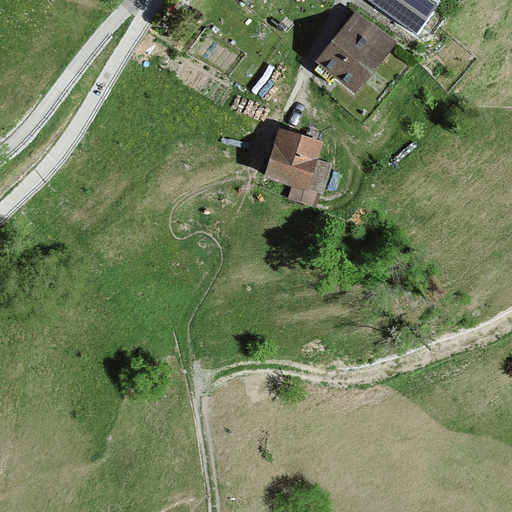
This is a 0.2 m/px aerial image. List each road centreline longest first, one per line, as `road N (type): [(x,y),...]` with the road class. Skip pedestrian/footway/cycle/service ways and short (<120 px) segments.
road 1 (track): [(304,75),(284,110),(193,192),(200,227),(224,260),(188,323),(215,511)]
road 2 (track): [(0,212),(60,152),(150,9),(145,0)]
road 3 (track): [(137,0),(0,154)]
